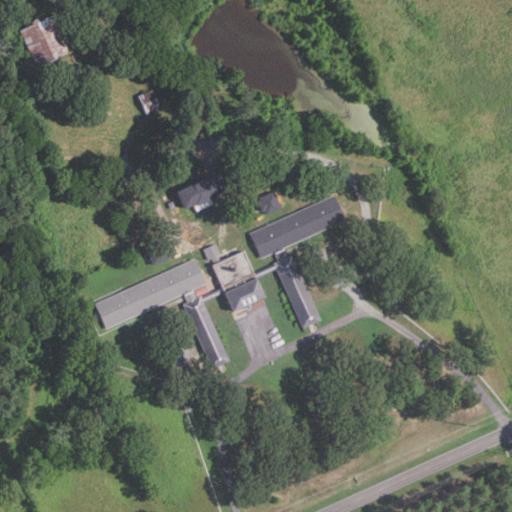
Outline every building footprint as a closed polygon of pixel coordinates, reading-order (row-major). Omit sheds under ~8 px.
[(22,30),(54,14),(72,51),(39,67),(22,30)] [(148,114),(139,95),(153,89),(161,107),(148,114)] [(187,208),(178,191),(214,174),(222,192),(213,196),(214,198),(197,206),(196,204),(187,208)] [(268,214),(266,210),(263,212),(259,202),(262,201),(260,197),(275,191),(282,208),(268,214)] [(214,369),(185,304),(190,302),(186,294),(108,329),(97,303),(196,258),(208,284),(196,290),(199,297),(203,295),(204,297),(225,288),(214,265),(246,250),(256,273),(277,264),(276,262),(281,260),(277,252),(264,258),(252,232),(336,194),(347,220),(285,248),(289,257),(294,255),(323,320),(305,328),(279,268),(258,278),(266,296),(235,311),(225,290),(205,299),(233,360),(214,369)] [(154,264),(147,247),(164,239),(166,243),(169,241),(173,250),(170,252),(172,256),(154,264)] [(210,260),(205,249),(217,244),(222,254),(210,260)]
